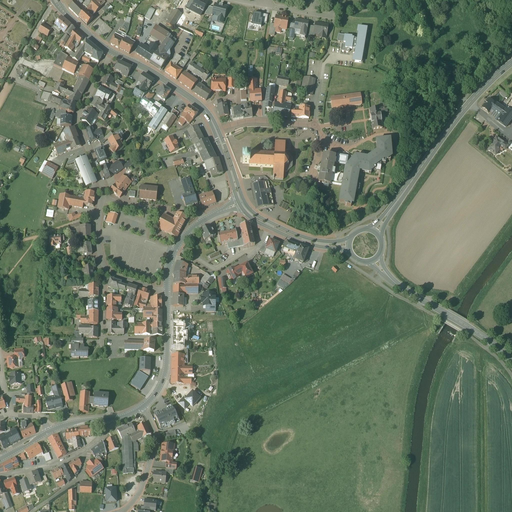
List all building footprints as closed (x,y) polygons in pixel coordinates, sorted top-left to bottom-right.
[(87,0),(83,5),(82,7),(85,10),(95,0),(87,0)] [(95,0),(85,10),(85,11),(91,17),(95,14),(102,7),(105,3),(104,1),(102,0),(95,0)] [(195,0),(190,0),(185,9),(187,6),(190,8),(191,6),(193,6),(195,0)] [(201,0),(195,0),(193,6),(197,8),(196,9),(203,13),(208,3),(201,0)] [(82,7),(76,1),(69,8),(78,18),(85,11),(85,10),(82,7)] [(108,4),(102,10),(104,13),(111,6),(108,4)] [(215,4),(212,15),(218,17),(217,22),(222,24),(223,18),(224,18),(227,7),(222,6),(223,6),(219,5),(215,4)] [(150,8),(144,18),(149,21),(155,10),(150,8)] [(175,10),(172,13),(166,23),(173,28),(175,24),(176,24),(182,14),(175,10)] [(91,17),(85,11),(78,18),(87,26),(93,19),(91,17)] [(252,21),(251,26),(261,27),(261,23),(262,20),(260,19),(261,15),(253,13),(253,16),(251,16),(250,21),(252,21)] [(176,24),(175,24),(179,26),(185,17),(182,14),(176,24)] [(288,19),(276,16),(274,25),(274,26),(274,28),(276,28),(275,32),(280,33),(281,29),(286,30),(288,19)] [(71,26),(61,18),(55,25),(52,28),(55,31),(58,28),(65,34),(71,26)] [(308,22),(296,20),(294,29),(295,30),(301,31),(300,36),(305,37),(308,22)] [(328,25),(316,23),(315,27),(314,34),(320,35),(320,38),(325,39),(328,25)] [(52,30),(43,25),(38,31),(47,37),(52,30)] [(71,26),(65,34),(66,35),(61,42),(62,43),(60,45),(64,48),(67,43),(75,30),(71,26)] [(156,27),(143,47),(141,46),(136,54),(149,63),(166,39),(169,35),(156,27)] [(359,33),(358,40),(353,39),(354,39),(353,39),(354,37),(350,37),(350,36),(342,35),(338,35),(337,42),(343,43),(346,43),(346,45),(342,44),(340,51),(349,52),(350,49),(352,49),(356,49),(355,56),(353,56),(352,62),(361,63),(362,58),(363,53),(363,50),(364,50),(365,42),(364,42),(365,39),(366,39),(366,34),(367,29),(358,27),(357,33),(359,33)] [(75,30),(67,43),(72,46),(72,45),(74,41),(79,45),(84,38),(75,30)] [(124,39),(115,34),(110,45),(119,49),(123,40),(124,39)] [(166,39),(149,63),(161,70),(169,58),(165,56),(168,51),(169,51),(172,47),(169,44),(170,42),(166,39)] [(86,40),(72,60),(78,63),(83,56),(91,44),(86,40)] [(129,43),(123,40),(119,49),(129,54),(134,45),(135,43),(130,41),(129,43)] [(72,46),(67,43),(64,48),(71,52),(74,47),(72,46)] [(99,51),(91,45),(91,44),(83,56),(88,58),(91,60),(97,63),(98,63),(103,54),(99,51)] [(93,71),(79,65),(79,64),(78,63),(72,60),(64,55),(58,68),(74,76),(74,75),(81,78),(88,82),(93,71)] [(91,60),(90,60),(88,59),(88,58),(83,56),(79,62),(84,65),(84,66),(93,70),(97,63),(91,60)] [(176,56),(172,63),(177,66),(181,59),(176,56)] [(172,63),(171,62),(165,72),(176,80),(182,72),(181,71),(188,61),(182,58),(181,59),(177,66),(172,63)] [(131,68),(119,62),(115,70),(123,74),(122,76),(127,78),(131,68)] [(205,73),(194,65),(190,71),(201,79),(205,73)] [(210,74),(206,72),(205,73),(201,79),(205,81),(210,74)] [(197,82),(185,73),(178,82),(191,91),(197,82)] [(144,74),(138,82),(140,84),(138,87),(133,95),(141,100),(148,93),(146,92),(148,89),(149,89),(154,81),(149,77),(149,78),(144,74)] [(114,80),(106,76),(102,86),(109,89),(115,92),(117,93),(119,94),(122,88),(117,86),(117,87),(112,84),(114,80)] [(261,91),(255,92),(254,89),(257,89),(256,81),(259,81),(259,80),(258,76),(248,77),(248,81),(250,103),(262,102),(261,91)] [(289,79),(277,77),(276,85),(288,87),(289,79)] [(315,80),(304,78),(301,94),(312,96),(315,80)] [(80,80),(74,91),(82,96),(87,85),(80,80)] [(221,80),(211,80),(211,91),(223,92),(225,90),(225,85),(221,85),(221,80)] [(74,91),(73,91),(73,92),(63,88),(63,87),(58,84),(54,92),(60,94),(61,93),(70,97),(68,100),(77,105),(82,96),(74,91)] [(205,88),(199,85),(193,93),(206,101),(211,93),(204,89),(205,88)] [(171,92),(163,87),(157,96),(165,101),(171,92)] [(109,93),(100,88),(95,98),(104,102),(105,100),(106,98),(109,93)] [(506,99),(508,96),(502,90),(500,93),(506,99)] [(149,92),(144,99),(148,103),(154,95),(149,92)] [(286,93),(279,92),(278,106),(285,107),(286,93)] [(115,97),(109,93),(106,98),(108,99),(107,101),(112,104),(116,97),(115,97)] [(360,95),(331,99),(332,109),(361,105),(360,95)] [(62,99),(53,96),(51,102),(60,105),(62,99)] [(103,103),(94,98),(90,107),(101,113),(104,108),(103,108),(101,107),(103,103)] [(148,103),(144,99),(140,104),(144,107),(144,108),(148,111),(149,113),(154,106),(148,103)] [(488,99),(481,109),(487,113),(488,113),(491,110),(494,104),(488,99)] [(77,105),(69,102),(67,105),(62,103),(60,109),(65,111),(73,114),(77,105)] [(154,106),(149,113),(154,119),(161,108),(161,107),(156,103),(154,106)] [(505,111),(495,103),(494,104),(491,110),(501,117),(505,111)] [(111,110),(105,105),(103,108),(104,108),(101,113),(98,118),(104,122),(105,120),(109,113),(111,110)] [(222,105),(217,106),(219,118),(228,116),(226,105),(222,105)] [(278,106),(275,105),(273,115),(289,118),(291,108),(285,107),(278,106)] [(198,113),(189,107),(180,117),(182,118),(178,123),(182,126),(185,123),(186,122),(189,125),(198,113)] [(251,107),(231,111),(233,121),(253,118),(251,107)] [(300,110),(299,118),(309,118),(309,107),(306,107),(306,108),(300,108),(300,110)] [(154,119),(148,128),(152,130),(154,132),(167,112),(163,109),(161,108),(154,119)] [(380,108),(369,110),(372,130),(382,128),(380,114),(381,114),(381,113),(387,112),(387,108),(380,108)] [(97,114),(89,109),(82,120),(82,121),(90,126),(94,119),(96,121),(97,119),(99,116),(97,115),(97,114)] [(118,115),(111,110),(109,113),(116,118),(118,115)] [(291,110),(291,118),(299,118),(300,110),(296,110),(291,110)] [(501,117),(497,122),(498,123),(499,122),(505,126),(511,115),(511,114),(506,110),(505,111),(501,117)] [(170,114),(163,125),(168,129),(172,124),(176,118),(170,114)] [(72,118),(61,117),(60,126),(71,127),(72,118)] [(92,127),(86,130),(91,143),(97,140),(97,138),(103,136),(100,129),(94,131),(95,131),(93,127),(92,128),(92,127)] [(197,127),(184,133),(186,139),(190,137),(194,146),(204,141),(197,127)] [(74,128),(64,132),(68,141),(65,142),(68,149),(71,148),(71,150),(72,151),(81,147),(74,128)] [(112,147),(105,155),(107,160),(107,161),(122,146),(117,136),(108,140),(112,147)] [(175,142),(172,137),(164,141),(170,154),(179,149),(177,146),(178,145),(176,142),(175,142)] [(496,138),(487,150),(495,156),(498,151),(500,147),(505,151),(508,147),(496,138)] [(347,167),(344,169),(346,169),(346,171),(345,170),(345,171),(345,175),(335,173),(335,170),(333,170),(334,165),(335,165),(335,164),(335,162),(336,161),(334,161),(335,157),(331,156),(328,155),(328,156),(324,155),(322,164),(320,164),(320,168),(321,169),(318,183),(330,186),(330,184),(343,186),(340,201),(345,202),(344,206),(351,207),(352,204),(353,204),(353,203),(358,173),(359,172),(362,172),(362,173),(363,173),(370,174),(370,175),(371,175),(372,170),(375,171),(376,171),(376,167),(380,167),(380,168),(381,163),(385,164),(385,165),(386,160),(390,161),(389,161),(390,161),(392,152),(391,152),(392,152),(391,144),(392,144),(392,143),(391,144),(390,139),(382,140),(383,142),(382,142),(381,140),(376,141),(377,151),(367,158),(357,157),(351,163),(351,162),(348,165),(347,167)] [(194,146),(189,149),(191,153),(195,151),(196,153),(199,152),(200,155),(212,151),(207,140),(204,141),(194,146)] [(65,142),(54,147),(57,156),(71,150),(71,148),(68,149),(65,142)] [(285,143),(275,142),(274,156),(250,155),(249,157),(243,157),(242,164),(249,165),(249,167),(273,169),(273,180),(274,180),(283,180),(282,181),(283,181),(284,173),(287,173),(292,168),(293,159),(288,154),(285,153),(285,143)] [(103,149),(95,152),(100,163),(107,160),(105,155),(103,149)] [(213,153),(201,156),(204,163),(216,160),(213,153)] [(347,158),(338,156),(337,160),(337,162),(335,162),(335,164),(347,167),(348,165),(346,164),(347,158)] [(76,162),(74,163),(83,186),(86,185),(87,187),(96,183),(86,158),(76,162)] [(204,163),(202,164),(204,173),(210,171),(212,177),(223,174),(218,159),(216,160),(204,163)] [(133,164),(126,170),(133,181),(143,175),(139,160),(133,164)] [(131,161),(124,167),(126,170),(133,164),(131,161)] [(58,168),(48,163),(42,173),(52,179),(58,168)] [(120,166),(117,163),(112,166),(112,167),(111,168),(111,169),(113,175),(114,175),(117,173),(118,173),(120,171),(123,169),(121,166),(120,166)] [(110,165),(102,168),(106,180),(111,178),(110,177),(114,176),(113,175),(111,169),(111,168),(110,165)] [(131,183),(122,176),(117,182),(127,189),(131,183)] [(264,177),(250,178),(254,194),(257,210),(274,206),(268,180),(264,177)] [(127,189),(117,182),(115,185),(111,191),(120,198),(127,189)] [(190,182),(182,184),(186,194),(182,196),(186,207),(198,203),(194,193),(190,182)] [(157,189),(141,187),(140,199),(156,201),(157,189)] [(96,194),(85,192),(84,199),(83,205),(93,207),(96,194)] [(208,195),(199,198),(202,206),(207,205),(207,206),(216,203),(212,194),(208,195)] [(71,197),(60,195),(58,208),(69,210),(69,206),(82,209),(83,205),(84,199),(78,198),(71,197)] [(289,206),(281,202),(278,207),(286,211),(289,206)] [(54,208),(47,206),(45,218),(52,220),(54,208)] [(115,215),(110,213),(106,223),(112,225),(110,224),(111,219),(113,220),(115,215)] [(166,233),(176,239),(187,219),(179,214),(177,213),(173,220),(164,215),(157,228),(166,233)] [(74,214),(68,216),(70,222),(83,217),(81,214),(75,216),(74,214)] [(250,224),(239,227),(241,233),(244,247),(244,248),(255,246),(250,224)] [(209,226),(200,231),(205,241),(209,239),(215,236),(213,232),(212,230),(209,226)] [(90,227),(80,227),(80,232),(81,232),(81,238),(90,238),(90,227)] [(235,231),(218,235),(220,246),(228,244),(238,242),(236,234),(235,231)] [(241,233),(236,234),(238,242),(228,244),(230,250),(244,247),(241,233)] [(64,236),(49,237),(50,247),(56,247),(56,245),(61,245),(61,241),(64,241),(64,236)] [(280,243),(270,239),(266,249),(277,253),(280,243)] [(300,247),(287,242),(284,249),(283,252),(286,254),(288,250),(298,254),(297,257),(295,256),(294,260),(297,261),(296,263),(298,263),(299,263),(301,264),(303,263),(307,254),(309,251),(308,251),(308,250),(300,247)] [(90,244),(82,245),(83,256),(92,255),(90,244)] [(208,256),(210,260),(220,256),(218,252),(208,256)] [(188,266),(177,262),(174,274),(185,274),(188,266)] [(247,264),(239,268),(242,274),(244,279),(253,275),(251,271),(251,270),(250,268),(249,268),(247,264)] [(92,267),(84,267),(83,268),(84,274),(85,281),(94,280),(95,280),(93,266),(92,266),(92,267)] [(235,268),(227,273),(228,275),(227,276),(229,280),(231,280),(232,282),(240,278),(239,276),(242,274),(239,268),(236,270),(235,268)] [(185,274),(174,274),(174,285),(185,285),(185,284),(185,277),(185,274)] [(206,274),(199,283),(199,284),(203,286),(211,277),(206,274)] [(283,275),(278,286),(287,290),(292,279),(283,275)] [(199,276),(185,277),(185,284),(192,284),(192,285),(198,284),(199,284),(199,283),(199,276)] [(128,285),(111,279),(108,288),(118,291),(119,290),(122,291),(126,292),(128,285)] [(192,285),(183,285),(183,287),(183,294),(186,294),(198,294),(198,284),(192,285)] [(89,291),(83,291),(83,285),(79,285),(79,297),(89,297),(89,291)] [(98,286),(89,285),(89,291),(89,297),(98,297),(98,286)] [(131,286),(125,305),(124,306),(128,308),(128,306),(132,307),(136,297),(135,296),(137,288),(131,286)] [(183,287),(174,287),(174,295),(173,295),(173,307),(183,307),(183,294),(183,287)] [(150,293),(140,289),(137,297),(144,299),(148,300),(150,293)] [(215,294),(204,294),(203,298),(202,298),(202,302),(203,302),(203,306),(206,306),(215,306),(215,298),(214,298),(215,294)] [(121,296),(108,296),(108,308),(116,308),(116,303),(121,303),(121,296)] [(146,305),(141,303),(142,302),(143,302),(144,299),(137,297),(134,306),(140,308),(140,310),(145,310),(145,309),(146,305)] [(161,297),(151,298),(151,301),(150,301),(150,303),(151,303),(151,305),(151,309),(152,309),(153,309),(161,309),(161,297)] [(98,302),(88,302),(88,308),(87,308),(87,312),(98,312),(98,302)] [(116,310),(107,309),(107,320),(115,320),(116,315),(116,310)] [(85,312),(79,312),(79,313),(76,313),(76,319),(81,319),(80,324),(87,324),(87,321),(85,321),(85,318),(85,312)] [(98,312),(87,312),(87,316),(89,316),(89,318),(85,318),(85,321),(87,321),(87,324),(89,324),(98,325),(98,312)] [(153,312),(145,312),(145,318),(154,318),(154,324),(162,324),(162,312),(153,312)] [(115,323),(107,323),(107,335),(121,335),(121,328),(119,328),(117,328),(115,329),(115,323)] [(127,323),(119,323),(119,328),(121,328),(121,335),(124,335),(124,328),(127,328),(127,326),(127,323)] [(150,324),(135,324),(134,335),(142,335),(150,335),(150,330),(150,324)] [(154,324),(153,324),(153,328),(151,328),(151,330),(150,330),(150,335),(162,336),(162,324),(154,324)] [(184,325),(173,325),(173,348),(183,348),(184,325)] [(98,328),(90,328),(90,327),(79,327),(79,334),(88,334),(89,334),(89,338),(97,338),(98,328)] [(154,342),(144,341),(144,342),(125,342),(124,351),(125,351),(125,354),(134,354),(134,351),(143,351),(144,352),(154,352),(154,342)] [(83,346),(71,345),(71,357),(87,357),(88,350),(83,350),(83,346)] [(181,356),(172,356),(172,384),(183,384),(184,379),(184,375),(184,368),(184,357),(184,356),(181,356)] [(15,358),(8,359),(8,368),(10,368),(11,369),(13,369),(13,368),(18,368),(17,358),(15,358)] [(150,374),(150,372),(151,359),(140,359),(139,372),(131,385),(140,391),(148,378),(149,376),(150,374)] [(22,372),(10,373),(12,386),(23,385),(22,372)] [(68,384),(61,386),(66,403),(73,401),(68,384)] [(52,389),(55,399),(59,397),(60,401),(65,400),(62,390),(57,391),(56,388),(52,389)] [(90,393),(81,392),(79,408),(89,409),(89,405),(89,398),(90,393)] [(190,393),(179,396),(183,406),(193,402),(190,393)] [(109,395),(95,394),(94,398),(89,398),(89,405),(94,405),(94,406),(108,407),(109,395)] [(62,406),(60,401),(59,397),(55,399),(45,401),(48,410),(62,406)] [(32,402),(24,401),(24,403),(24,406),(23,413),(33,414),(33,413),(34,406),(32,406),(32,402)] [(173,408),(155,416),(160,427),(164,425),(166,429),(175,424),(174,421),(178,419),(173,408)] [(25,421),(19,421),(20,430),(32,424),(35,424),(35,420),(31,420),(31,419),(28,420),(25,420),(25,421)] [(17,423),(10,424),(11,433),(6,436),(10,446),(21,440),(16,432),(18,430),(17,423)] [(131,424),(118,430),(122,440),(123,474),(134,474),(134,469),(135,469),(134,452),(138,452),(138,446),(137,444),(136,444),(136,441),(151,434),(146,423),(137,427),(138,429),(135,431),(131,424)] [(20,430),(23,439),(35,434),(32,424),(20,430)] [(93,427),(78,428),(79,437),(93,436),(93,427)] [(78,430),(66,431),(66,432),(67,440),(73,439),(75,450),(81,448),(81,447),(79,439),(79,437),(78,428),(78,430)] [(175,431),(167,433),(164,434),(165,440),(176,437),(175,431)] [(60,441),(57,435),(48,440),(58,459),(66,455),(59,441),(60,441)] [(115,437),(106,440),(109,448),(111,452),(119,449),(117,444),(118,444),(115,437)] [(84,438),(79,439),(81,447),(88,445),(87,440),(85,440),(84,438)] [(100,443),(90,451),(95,458),(103,452),(105,451),(100,443)] [(37,444),(25,451),(30,460),(37,456),(42,452),(37,444)] [(169,446),(163,445),(162,451),(161,452),(161,455),(161,456),(161,462),(167,462),(167,465),(172,465),(172,464),(172,459),(172,458),(172,454),(174,453),(175,446),(169,445),(169,446)] [(102,462),(100,458),(104,455),(103,452),(95,458),(97,461),(100,466),(102,464),(102,462)] [(43,457),(35,458),(35,460),(25,461),(26,466),(44,465),(43,457)] [(15,459),(0,466),(0,472),(6,472),(18,466),(17,463),(15,459)] [(78,459),(68,465),(72,471),(72,470),(75,475),(79,471),(77,467),(81,465),(78,459)] [(94,462),(91,462),(89,463),(89,466),(89,467),(86,468),(88,470),(86,472),(90,477),(92,476),(93,477),(103,469),(100,466),(97,461),(94,463),(94,462)] [(67,464),(61,468),(68,483),(75,477),(73,472),(71,473),(69,468),(67,464)] [(60,468),(51,472),(55,479),(63,475),(60,468)] [(202,470),(196,469),(193,481),(198,483),(201,472),(203,473),(204,469),(202,468),(202,470)] [(37,472),(26,476),(28,481),(30,487),(30,486),(41,483),(37,472)] [(166,474),(154,472),(153,483),(158,483),(165,484),(166,474)] [(14,478),(3,482),(4,484),(6,490),(8,489),(11,489),(17,486),(14,478)] [(25,481),(20,482),(24,496),(30,494),(29,491),(32,491),(30,486),(30,487),(28,481),(25,482),(25,481)] [(92,485),(80,485),(80,493),(91,494),(92,485)] [(17,486),(11,489),(13,496),(19,494),(17,486)] [(115,489),(106,490),(107,503),(116,502),(115,489)] [(7,494),(1,496),(4,504),(10,501),(9,499),(7,494)] [(154,500),(145,499),(144,509),(144,511),(150,511),(155,511),(156,503),(154,503),(154,500)]
